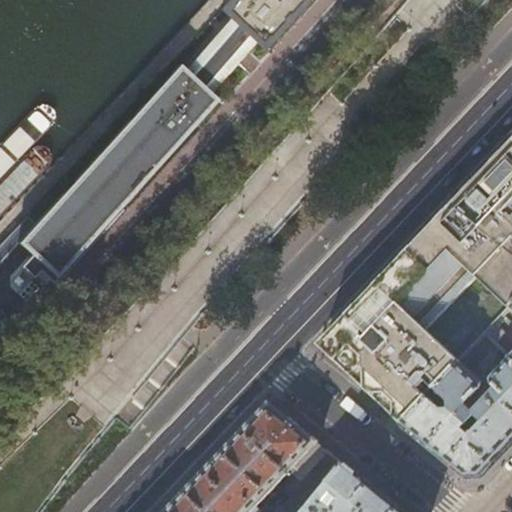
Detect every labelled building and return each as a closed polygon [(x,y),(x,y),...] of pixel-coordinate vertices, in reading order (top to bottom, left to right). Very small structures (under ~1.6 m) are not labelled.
[(178,66),(45,213),(18,243),(55,277),(81,248),(215,100),(203,89),(203,87),(223,65),(250,37),(263,48),(306,0),(231,0),(222,10),(237,25),(234,29),(191,77),(178,66)] [(511,149),(511,142),(473,183),(418,240),(319,345),(323,348),(453,212),(511,149)] [(511,149),(453,212),(511,259),(511,149)] [(510,307),(511,305),(511,259),(453,212),(323,348),(335,360),(350,346),(359,354),(366,361),(368,391),(372,395),(376,395),(386,404),(396,414),(397,419),(402,424),(428,395),(432,391),(459,362),(428,332),(474,282),(477,279),(509,308),(510,307)] [(507,353),(511,349),(506,345),(503,349),(507,353)] [(511,358),(510,357),(492,378),(492,382),(497,387),(482,403),(474,396),(481,388),(482,383),(460,361),(459,362),(432,391),(438,398),(434,401),(428,395),(402,424),(466,475),(481,475),(511,440),(511,358)] [(304,432),(270,405),(168,511),(261,511),(262,511),(257,505),(272,489),(277,493),(282,488),(278,483),(288,473),(298,482),(327,451),(304,432)] [(403,511),(391,501),(382,494),(345,465),(307,511),(403,511)] [(403,511),(411,511),(395,498),(391,501),(403,511)]
